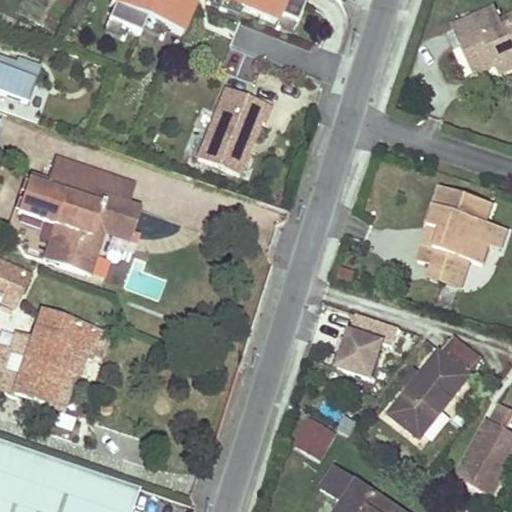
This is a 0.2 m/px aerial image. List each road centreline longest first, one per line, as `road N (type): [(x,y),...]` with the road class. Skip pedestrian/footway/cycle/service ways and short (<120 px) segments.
road 1 (unclassified): [(226,511),(349,117)]
road 2 (track): [(308,249),(16,135)]
road 3 (residential): [(349,117),(511,169)]
road 4 (unclassified): [(349,117),(387,0)]
